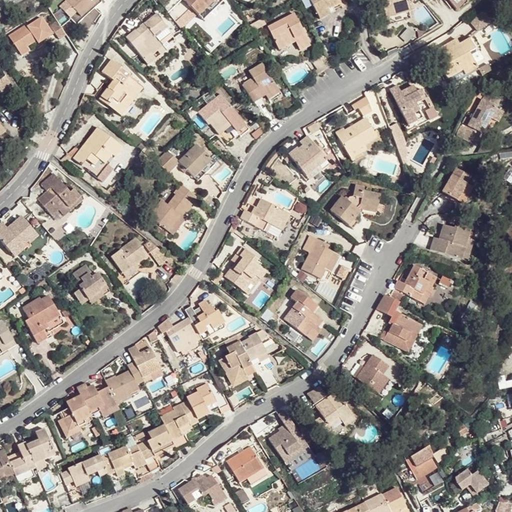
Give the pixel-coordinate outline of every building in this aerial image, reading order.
[(112,0),(86,0),(79,6),(93,22),(115,3),(112,0)] [(195,0),(210,16),(227,0),(195,0)] [(236,2),(233,0),(227,0),(210,16),(215,21),(236,2)] [(308,0),(317,18),(325,14),(333,10),(331,6),(339,2),(337,0),(308,0)] [(379,0),(387,26),(399,22),(410,19),(408,12),(411,11),(407,0),(379,0)] [(446,0),(454,11),(461,5),(462,7),(470,0),(446,0)] [(96,25),(93,22),(79,6),(72,12),(89,31),(96,25)] [(461,27),(469,36),(489,20),(482,11),(461,27)] [(307,39),(291,12),(266,28),(279,50),(296,39),(299,44),(307,39)] [(142,32),(137,36),(153,57),(160,53),(161,54),(173,46),(184,37),(178,29),(180,28),(168,14),(148,30),(147,28),(142,32)] [(51,44),(65,34),(54,18),(41,27),(39,24),(30,31),(21,37),(31,53),(39,47),(50,40),(51,44)] [(264,25),(260,19),(246,28),(250,34),(264,25)] [(70,40),(77,36),(69,23),(62,27),(70,40)] [(415,28),(417,37),(423,33),(422,28),(421,28),(421,25),(417,25),(417,27),(415,28)] [(184,37),(173,46),(176,49),(187,40),(184,37)] [(310,42),(307,39),(299,44),(301,48),(310,42)] [(455,40),(436,50),(441,59),(446,56),(449,62),(444,65),(439,68),(442,73),(445,79),(460,71),(463,75),(476,69),(468,53),(474,50),(468,40),(459,45),(456,39),(455,40)] [(160,53),(153,57),(158,65),(177,51),(176,49),(173,46),(161,54),(160,53)] [(42,51),(39,47),(31,53),(34,56),(42,51)] [(329,66),(322,52),(309,61),(313,67),(318,73),(329,66)] [(122,57),(112,69),(118,73),(123,78),(109,96),(115,102),(121,95),(129,102),(136,93),(139,94),(145,86),(133,76),(138,70),(122,57)] [(261,62),(247,71),(253,78),(241,86),(252,103),(258,99),(265,95),(277,87),(261,62)] [(460,71),(445,79),(448,78),(463,75),(460,71)] [(470,116),(460,134),(470,140),(480,145),(494,118),(503,122),(508,111),(500,107),(504,99),(507,101),(511,91),(511,88),(503,84),(497,94),(491,91),(476,120),(470,116)] [(277,87),(265,95),(268,100),(279,92),(277,87)] [(403,91),(399,93),(412,131),(428,126),(423,111),(429,109),(427,105),(432,104),(430,98),(426,99),(423,93),(410,97),(407,90),(403,91)] [(230,94),(207,112),(216,125),(218,123),(225,132),(237,124),(240,126),(229,134),(233,138),(231,139),(235,145),(246,137),(256,129),(230,94)] [(372,99),(361,106),(368,119),(375,114),(372,99)] [(3,118),(0,119),(0,147),(9,140),(12,138),(16,135),(3,118)] [(356,162),(364,157),(361,152),(369,147),(382,139),(378,133),(371,120),(360,126),(350,133),(349,131),(341,135),(356,162)] [(237,124),(225,132),(227,135),(229,134),(240,126),(237,124)] [(82,159),(103,177),(113,165),(120,156),(123,158),(132,148),(107,128),(95,143),(82,159)] [(382,131),(378,133),(382,139),(369,147),(372,152),(389,142),(382,131)] [(47,138),(42,133),(37,141),(43,145),(47,138)] [(292,152),(288,156),(306,177),(319,166),(317,164),(324,158),(307,137),(299,144),(300,145),(302,147),(298,150),(297,149),(292,152)] [(0,156),(13,146),(9,140),(0,147),(0,156)] [(185,160),(201,176),(215,162),(218,166),(221,164),(223,162),(204,142),(185,160)] [(369,147),(361,152),(364,157),(372,152),(369,147)] [(184,156),(176,148),(163,161),(174,170),(183,162),(184,156)] [(113,165),(103,177),(106,179),(123,158),(120,156),(113,165)] [(215,162),(201,176),(204,180),(218,166),(215,162)] [(461,195),(467,200),(478,184),(483,177),(469,167),(454,190),(461,195)] [(63,174),(50,184),(53,188),(56,191),(46,199),(59,216),(67,209),(74,204),(77,207),(90,197),(83,189),(79,193),(63,174)] [(167,197),(153,212),(172,229),(187,212),(196,202),(197,203),(200,199),(203,196),(187,182),(180,190),(182,192),(173,201),(167,197)] [(478,184),(467,200),(474,204),(484,188),(478,184)] [(40,185),(32,193),(38,198),(45,190),(40,185)] [(345,200),(333,213),(354,232),(357,229),(360,225),(356,222),(363,215),(359,212),(363,208),(381,212),(385,198),(367,195),(368,191),(359,190),(357,201),(352,200),(349,204),(345,200)] [(74,204),(67,209),(73,216),(92,200),(90,197),(77,207),(74,204)] [(196,202),(187,212),(189,214),(198,204),(197,203),(196,202)] [(250,213),(245,222),(269,234),(273,227),(275,228),(282,232),(286,224),(290,226),(295,217),(266,202),(258,218),(254,215),(250,213)] [(187,212),(172,229),(177,233),(192,216),(189,214),(187,212)] [(9,220),(0,227),(0,230),(15,250),(24,243),(26,246),(35,240),(36,241),(45,234),(29,214),(15,226),(12,223),(9,220)] [(433,248),(431,254),(462,263),(468,242),(471,235),(456,230),(455,232),(444,229),(440,243),(435,242),(433,248)] [(141,236),(116,255),(129,271),(142,261),(148,257),(153,252),(141,236)] [(318,244),(320,241),(313,237),(306,250),(313,254),(304,270),(323,281),(328,271),(337,254),(333,252),(330,250),(318,244)] [(320,241),(318,244),(330,250),(331,247),(320,241)] [(474,244),(468,242),(462,263),(468,265),(474,244)] [(24,243),(15,250),(21,256),(29,249),(26,246),(24,243)] [(172,258),(156,245),(152,248),(164,264),(172,258)] [(228,277),(246,291),(258,276),(263,280),(270,273),(258,263),(261,259),(246,248),(241,254),(235,261),(239,264),(241,266),(238,270),(236,268),(228,277)] [(337,254),(328,271),(333,274),(343,257),(337,254)] [(142,261),(129,271),(132,275),(145,265),(142,261)] [(92,297),(94,299),(108,291),(111,296),(114,294),(117,292),(113,285),(106,274),(99,278),(97,274),(99,273),(94,264),(81,273),(85,281),(89,279),(91,282),(86,286),(88,288),(80,293),(85,301),(92,297)] [(303,280),(307,273),(300,269),(296,276),(303,280)] [(397,287),(394,293),(400,297),(416,304),(423,289),(427,291),(432,280),(413,271),(404,290),(400,288),(397,287)] [(222,272),(216,281),(220,285),(227,276),(222,272)] [(258,276),(246,291),(251,295),(263,280),(258,276)] [(329,276),(325,283),(339,291),(340,291),(343,284),(329,276)] [(448,283),(439,279),(435,287),(444,291),(448,283)] [(427,291),(423,289),(416,304),(421,307),(429,292),(427,291)] [(94,299),(98,304),(111,296),(108,291),(94,299)] [(300,292),(294,299),(300,304),(286,320),(307,338),(316,328),(319,330),(322,327),(325,323),(311,312),(317,306),(300,292)] [(394,293),(389,302),(396,306),(400,297),(394,293)] [(46,297),(28,306),(34,318),(31,320),(43,341),(52,335),(49,329),(52,327),(54,332),(62,327),(70,323),(55,295),(47,299),(46,297)] [(284,317),(292,300),(286,297),(278,314),(284,317)] [(385,300),(381,306),(387,310),(390,303),(385,300)] [(193,308),(186,311),(201,336),(214,329),(214,330),(226,323),(220,311),(217,313),(212,306),(210,307),(207,302),(205,303),(202,304),(204,307),(195,312),(193,308)] [(391,322),(388,328),(392,330),(388,337),(387,337),(383,344),(396,352),(400,344),(406,347),(410,340),(415,343),(422,332),(395,317),(400,308),(390,303),(387,310),(385,314),(383,318),(391,322)] [(8,319),(0,323),(0,354),(10,349),(22,342),(8,319)] [(171,319),(161,327),(165,334),(169,332),(181,352),(185,350),(200,341),(203,339),(201,336),(191,319),(177,327),(174,323),(171,319)] [(392,330),(388,328),(380,343),(383,344),(387,337),(388,337),(392,330)] [(214,329),(201,336),(203,339),(204,341),(217,334),(214,330),(214,329)] [(242,333),(238,335),(241,340),(252,361),(266,354),(260,341),(270,337),(263,331),(248,338),(249,339),(246,341),(242,333)] [(241,340),(228,347),(231,353),(226,356),(229,361),(223,364),(227,373),(232,382),(247,374),(245,370),(254,365),(252,361),(241,340)] [(400,344),(396,352),(407,358),(415,343),(410,340),(406,347),(400,344)] [(200,341),(185,350),(186,353),(202,344),(200,341)] [(150,342),(139,347),(143,355),(153,350),(150,342)] [(135,349),(131,351),(138,365),(146,383),(147,384),(154,380),(152,375),(163,370),(153,350),(143,355),(139,347),(135,349)] [(266,354),(252,361),(254,365),(268,359),(266,354)] [(226,356),(220,359),(223,364),(229,361),(226,356)] [(365,370),(356,380),(372,392),(383,378),(377,373),(383,364),(374,357),(371,362),(367,366),(365,370)] [(121,378),(109,384),(112,388),(118,403),(134,395),(143,391),(140,386),(146,383),(138,365),(131,368),(133,372),(121,378)] [(256,369),(254,365),(245,370),(247,374),(256,369)] [(361,367),(353,378),(356,380),(365,370),(361,367)] [(163,370),(152,375),(154,380),(155,382),(166,377),(163,370)] [(273,371),(260,378),(268,392),(281,386),(277,378),(273,371)] [(247,374),(232,382),(234,386),(249,379),(247,374)] [(383,378),(372,392),(377,396),(388,382),(383,378)] [(188,396),(189,398),(199,417),(211,412),(210,409),(208,405),(218,400),(220,404),(222,407),(224,411),(233,406),(225,392),(216,396),(209,382),(198,387),(199,390),(188,396)] [(89,385),(80,389),(84,396),(92,413),(102,408),(105,415),(120,406),(118,403),(112,388),(100,393),(97,386),(94,387),(91,389),(89,385)] [(325,399),(318,388),(312,391),(307,394),(314,406),(325,399)] [(134,395),(118,403),(120,406),(120,407),(136,400),(134,395)] [(84,396),(70,404),(71,406),(72,409),(63,413),(65,419),(72,432),(82,427),(89,424),(87,421),(94,417),(92,413),(84,396)] [(335,396),(315,408),(322,418),(314,422),(326,439),(333,434),(328,426),(339,419),(343,425),(354,418),(346,406),(342,408),(335,396)] [(175,408),(162,415),(165,423),(176,444),(177,446),(182,443),(187,441),(183,431),(181,427),(191,422),(192,424),(200,420),(199,417),(189,398),(174,406),(175,408)] [(284,425),(285,428),(279,432),(267,439),(283,463),(290,459),(288,456),(298,450),(300,452),(307,448),(284,412),(281,414),(278,416),(284,425)] [(356,421),(354,418),(343,425),(345,428),(356,421)] [(65,419),(61,422),(69,439),(84,432),(82,427),(72,432),(65,419)] [(191,422),(181,427),(183,431),(193,426),(192,424),(191,422)] [(152,437),(148,439),(155,453),(155,454),(165,449),(176,444),(165,423),(149,431),(152,437)] [(499,429),(498,427),(497,424),(482,430),(483,435),(484,438),(500,433),(499,429)] [(39,437),(27,442),(34,459),(35,461),(44,457),(55,452),(45,426),(40,428),(35,430),(39,437)] [(127,449),(138,444),(133,432),(121,438),(125,447),(127,449)] [(463,432),(456,436),(461,443),(468,438),(463,432)] [(148,439),(139,444),(145,457),(155,453),(148,439)] [(16,451),(7,454),(13,468),(16,474),(25,471),(22,464),(31,460),(34,459),(26,440),(22,441),(18,443),(20,449),(21,451),(17,453),(16,451)] [(125,447),(103,458),(106,464),(108,469),(112,476),(118,473),(120,478),(124,476),(127,474),(124,468),(134,463),(141,477),(151,470),(147,462),(146,459),(145,457),(138,444),(127,449),(125,447)] [(0,469),(2,469),(4,472),(13,468),(7,454),(5,447),(1,449),(0,449),(0,469)] [(237,455),(225,463),(239,484),(246,479),(262,468),(248,447),(237,455)] [(298,450),(288,456),(290,459),(300,452),(298,450)] [(70,467),(62,471),(67,481),(75,477),(78,483),(85,480),(91,477),(89,471),(99,467),(106,464),(103,458),(100,451),(69,466),(70,467)] [(155,454),(146,459),(147,462),(151,470),(161,466),(155,454)] [(424,455),(411,463),(419,478),(432,470),(424,455)] [(44,457),(35,461),(38,468),(47,464),(44,457)] [(31,460),(22,464),(25,471),(33,467),(31,460)] [(106,464),(99,467),(101,472),(108,469),(106,464)] [(262,468),(246,479),(250,486),(266,475),(262,468)] [(188,481),(177,489),(187,504),(201,494),(203,495),(207,492),(210,497),(209,498),(208,501),(211,507),(224,499),(209,475),(204,478),(203,476),(200,476),(196,478),(195,478),(192,477),(190,479),(187,480),(188,481)] [(457,491),(456,493),(459,499),(470,494),(474,501),(487,495),(487,494),(478,478),(469,483),(466,477),(465,478),(463,482),(457,491)] [(452,486),(456,493),(457,491),(463,482),(465,478),(452,486)] [(406,511),(396,489),(382,497),(389,511),(406,511)] [(362,504),(363,505),(366,511),(389,511),(382,497),(381,495),(362,504)]
